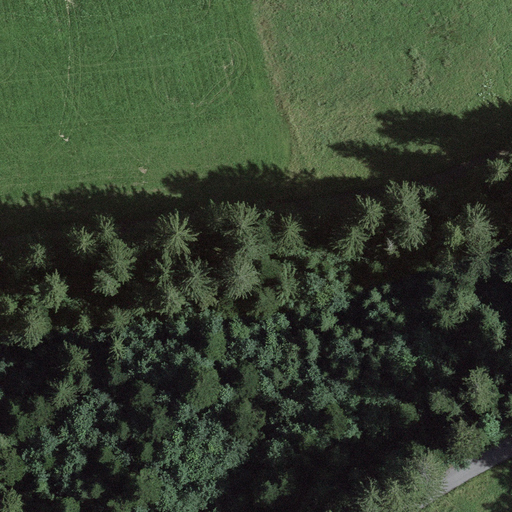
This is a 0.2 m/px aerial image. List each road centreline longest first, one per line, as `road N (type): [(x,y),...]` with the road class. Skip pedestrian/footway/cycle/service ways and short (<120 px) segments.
road 1 (track): [(0,261),(511,153)]
road 2 (unclassified): [(511,445),(395,511)]
